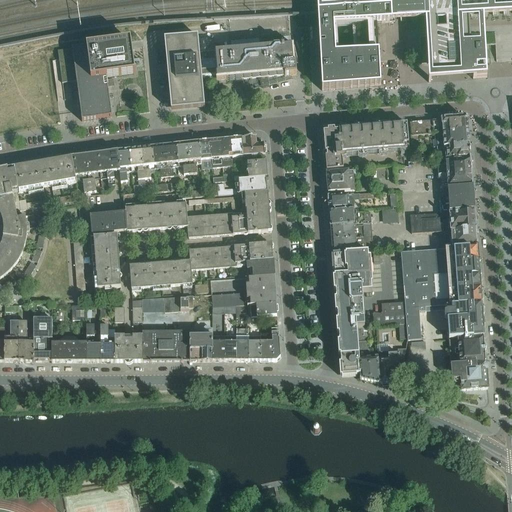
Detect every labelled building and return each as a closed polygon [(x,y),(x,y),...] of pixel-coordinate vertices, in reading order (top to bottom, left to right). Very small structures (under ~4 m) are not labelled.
[(511,0),(316,0),(317,4),(317,13),(317,14),(318,26),(322,91),(380,87),(428,83),(430,83),(473,80),(486,79),(511,76),(511,0)] [(298,64),(296,46),(295,46),(295,45),(285,46),(285,45),(199,53),(198,36),(164,40),(171,112),(205,108),(201,77),(215,76),(216,82),(219,81),(227,80),(227,81),(286,76),(286,77),(297,76),(296,65),(298,64)] [(76,83),(82,122),(112,118),(107,79),(135,75),(131,41),(72,49),(72,50),(58,52),(59,60),(62,84),(76,83)] [(468,132),(467,120),(465,118),(436,121),(437,135),(468,132)] [(437,135),(436,121),(410,124),(411,134),(413,134),(413,136),(412,137),(412,136),(410,137),(418,136),(437,135)] [(343,170),(342,161),(342,160),(345,160),(346,159),(346,157),(357,156),(358,156),(358,158),(359,159),(366,158),(367,157),(367,155),(378,154),(379,156),(380,157),(387,156),(388,155),(387,153),(388,153),(407,152),(406,150),(409,150),(407,123),(396,124),(386,125),(375,126),(365,127),(354,128),(349,129),(344,129),(333,130),(325,131),(324,132),(323,133),(325,153),(326,172),(343,170)] [(438,147),(437,147),(437,148),(469,146),(469,145),(468,132),(437,135),(438,147)] [(265,155),(264,145),(260,145),(259,140),(256,140),(256,138),(245,139),(241,139),(242,157),(252,156),(252,159),(257,159),(257,156),(265,155)] [(242,157),(241,139),(237,139),(234,139),(234,140),(230,140),(231,140),(230,140),(233,167),(243,166),(242,157)] [(233,167),(230,140),(220,141),(222,168),(233,167)] [(222,168),(220,141),(210,142),(212,169),(222,168)] [(212,169),(210,142),(206,142),(203,142),(203,143),(199,143),(201,165),(201,170),(212,169)] [(201,165),(199,143),(187,144),(190,175),(197,174),(196,166),(201,165)] [(190,175),(187,144),(176,145),(178,168),(183,167),(184,176),(190,175)] [(178,168),(176,145),(164,147),(167,178),(174,177),(173,168),(178,168)] [(469,146),(437,148),(437,154),(441,154),(442,161),(446,160),(446,161),(470,159),(470,158),(469,147),(469,146)] [(164,147),(152,148),(155,170),(155,174),(160,174),(161,178),(167,178),(164,147)] [(155,170),(152,148),(141,149),(144,180),(151,180),(150,171),(155,170)] [(144,180),(141,149),(129,151),(131,173),(137,172),(138,181),(139,187),(134,187),(134,195),(146,194),(146,193),(145,188),(144,180)] [(131,173),(129,151),(117,152),(119,172),(120,183),(127,183),(126,174),(131,173)] [(119,172),(117,152),(111,153),(98,155),(101,180),(101,181),(108,180),(108,186),(115,185),(113,172),(119,172)] [(101,180),(98,155),(86,156),(90,193),(96,192),(95,180),(101,180)] [(90,193),(86,156),(74,158),(76,183),(77,183),(83,182),(84,194),(90,193)] [(76,183),(74,158),(62,160),(62,158),(56,159),(56,161),(47,163),(51,188),(52,188),(77,184),(77,183),(76,183)] [(471,173),(470,164),(470,159),(446,161),(446,163),(427,164),(428,170),(437,170),(438,176),(441,175),(441,176),(471,173)] [(51,188),(47,163),(30,166),(29,163),(23,164),(24,167),(14,169),(18,194),(43,190),(51,188)] [(267,179),(265,164),(247,165),(249,180),(267,179)] [(15,219),(14,213),(20,212),(20,205),(19,202),(18,194),(14,169),(0,171),(0,215),(1,219),(3,222),(15,219)] [(354,192),(353,171),(326,173),(328,194),(354,192)] [(471,173),(441,176),(441,183),(439,183),(439,187),(448,186),(448,189),(472,187),(472,182),(471,182),(471,173)] [(268,193),(267,179),(249,180),(235,181),(235,183),(233,183),(233,186),(235,186),(236,190),(225,191),(224,185),(217,185),(218,196),(240,195),(268,193)] [(180,190),(179,183),(170,184),(171,191),(180,190)] [(472,192),(472,187),(448,189),(448,194),(448,198),(441,199),(441,213),(474,210),(473,196),(472,196),(472,192)] [(246,215),(236,215),(237,235),(243,235),(248,235),(249,235),(254,234),(268,233),(268,229),(270,228),(270,219),(269,214),(269,209),(269,208),(269,203),(268,193),(242,195),(242,204),(245,204),(246,215)] [(354,212),(353,200),(374,199),(374,196),(375,196),(375,194),(359,195),(359,194),(351,195),(351,196),(328,197),(329,214),(354,212)] [(236,210),(235,198),(189,201),(189,206),(231,203),(231,211),(236,210)] [(400,204),(383,204),(383,217),(400,217),(400,204)] [(187,218),(186,205),(156,207),(157,230),(167,230),(166,222),(177,221),(178,229),(187,228),(187,219),(187,218)] [(157,230),(156,207),(125,209),(125,213),(127,232),(127,233),(137,232),(136,224),(147,223),(148,231),(157,230)] [(475,230),(474,212),(474,210),(441,213),(442,214),(410,216),(411,234),(450,232),(475,230)] [(370,213),(365,213),(357,214),(357,211),(354,212),(329,214),(330,228),(371,225),(370,213)] [(127,232),(125,213),(90,217),(92,236),(127,232)] [(237,235),(236,215),(223,216),(224,235),(228,234),(228,236),(237,235)] [(26,227),(26,222),(26,221),(25,216),(15,219),(3,222),(3,225),(4,228),(4,229),(26,227)] [(224,235),(223,216),(214,217),(216,237),(221,237),(221,235),(224,235)] [(206,236),(205,217),(194,218),(195,239),(203,238),(202,236),(206,236)] [(216,237),(214,217),(205,217),(206,236),(210,235),(211,238),(216,237)] [(195,239),(194,218),(187,218),(187,219),(187,228),(188,239),(195,239)] [(372,239),(371,225),(330,228),(331,242),(372,239)] [(27,230),(27,228),(26,227),(4,229),(4,232),(4,233),(4,235),(3,237),(26,240),(26,237),(27,235),(27,232),(27,230)] [(475,230),(450,232),(451,245),(452,245),(452,247),(453,250),(476,248),(476,246),(477,246),(476,240),(475,230)] [(120,276),(120,273),(119,267),(117,268),(117,260),(119,260),(118,249),(116,249),(115,242),(118,242),(117,236),(91,238),(94,277),(120,276)] [(25,244),(26,240),(3,237),(3,238),(3,240),(2,242),(1,243),(23,252),(24,249),(25,246),(25,244)] [(84,281),(83,249),(82,239),(73,240),(77,291),(85,291),(84,281)] [(372,253),(372,239),(331,242),(332,255),(332,256),(333,256),(334,255),(361,253),(368,253),(372,253)] [(22,254),(23,252),(1,243),(1,245),(0,246),(0,251),(18,262),(19,260),(20,257),(22,254)] [(244,247),(238,247),(239,265),(247,264),(273,262),(272,250),(271,250),(269,249),(269,245),(255,246),(250,247),(249,247),(244,247)] [(239,265),(238,247),(229,248),(229,250),(226,250),(227,269),(237,268),(236,265),(239,265)] [(479,284),(478,266),(476,248),(453,250),(412,253),(405,254),(401,254),(402,272),(404,291),(405,303),(404,303),(404,310),(406,325),(407,330),(407,340),(407,341),(408,341),(421,340),(420,329),(418,309),(446,307),(481,304),(479,285),(479,284)] [(218,269),(217,249),(212,249),(212,251),(208,252),(209,270),(218,269)] [(227,269),(226,250),(222,250),(222,249),(217,249),(218,269),(227,269)] [(209,270),(208,252),(204,252),(204,250),(196,251),(198,271),(209,270)] [(18,262),(0,251),(0,261),(11,271),(13,269),(14,267),(16,264),(18,262)] [(198,271),(196,251),(189,251),(190,262),(191,262),(191,271),(198,271)] [(333,257),(331,257),(332,270),(334,270),(335,278),(332,278),(333,292),(336,292),(336,299),(334,300),(335,306),(335,313),(337,313),(338,321),(336,321),(337,334),(339,334),(339,342),(337,342),(338,356),(340,356),(341,364),(339,364),(340,377),(341,377),(342,379),(356,377),(356,375),(359,375),(359,374),(357,355),(357,351),(356,329),(364,328),(363,309),(362,304),(362,300),(361,293),(372,292),(371,284),(372,284),(370,258),(368,258),(368,253),(361,253),(334,255),(333,256),(333,257)] [(11,271),(0,261),(0,276),(2,279),(4,277),(7,275),(8,273),(11,271)] [(192,286),(191,271),(191,262),(190,262),(180,263),(181,271),(170,271),(169,264),(160,265),(162,288),(192,286)] [(274,277),(273,262),(247,264),(247,271),(248,271),(248,279),(274,277)] [(162,288),(160,265),(150,265),(151,273),(140,274),(139,266),(129,267),(131,290),(162,288)] [(121,288),(120,276),(94,277),(94,280),(95,290),(121,288)] [(276,304),(275,291),(274,277),(248,279),(249,286),(246,286),(246,293),(246,294),(243,294),(244,306),(250,306),(276,304)] [(208,294),(207,285),(195,286),(195,295),(208,294)] [(164,299),(164,300),(164,314),(180,313),(180,300),(180,298),(164,299)] [(188,300),(180,300),(180,313),(188,312),(188,309),(192,309),(192,300),(188,300)] [(406,325),(404,310),(404,303),(381,305),(382,314),(373,315),(373,326),(374,327),(399,325),(406,325)] [(277,317),(276,304),(250,306),(251,319),(277,317)] [(482,324),(481,304),(446,307),(446,311),(444,313),(445,319),(447,320),(448,327),(482,324)] [(87,321),(86,307),(73,307),(72,307),(72,321),(87,321)] [(246,319),(246,313),(240,313),(240,307),(237,307),(236,307),(236,315),(236,320),(246,319)] [(124,323),(124,308),(114,308),(114,323),(124,323)] [(142,323),(142,308),(132,308),(132,323),(142,323)] [(51,364),(52,344),(52,340),(52,320),(34,319),(33,344),(34,344),(34,364),(49,364),(51,364)] [(5,338),(4,338),(4,363),(18,363),(19,323),(11,323),(10,331),(5,331),(5,338)] [(34,344),(33,344),(27,344),(27,323),(19,323),(18,363),(34,364),(34,344)] [(483,336),(482,324),(448,327),(449,339),(483,336)] [(406,325),(399,325),(400,340),(407,340),(407,330),(406,325)] [(100,340),(94,340),(94,327),(86,327),(86,344),(86,364),(100,364),(100,340)] [(114,364),(114,340),(108,340),(108,327),(100,327),(100,340),(100,364),(114,364)] [(278,331),(278,327),(271,327),(271,336),(272,343),(272,363),(276,363),(280,358),(278,331)] [(212,363),(212,338),(212,329),(210,329),(209,328),(205,328),(204,329),(202,329),(202,331),(197,331),(197,337),(190,337),(189,363),(212,363)] [(364,328),(356,329),(357,351),(357,355),(359,374),(359,375),(359,376),(359,379),(359,381),(376,384),(379,383),(377,353),(370,354),(370,350),(368,350),(367,336),(364,336),(363,333),(367,333),(367,328),(364,328)] [(189,363),(190,337),(189,333),(142,333),(142,337),(142,363),(189,363)] [(271,336),(266,336),(266,337),(260,337),(260,363),(272,363),(272,343),(271,336)] [(485,353),(484,348),(483,336),(449,339),(450,367),(485,364),(484,354),(485,353)] [(66,364),(66,337),(64,337),(60,341),(60,344),(52,344),(51,364),(66,364)] [(86,364),(86,344),(78,344),(78,340),(75,337),(66,337),(66,364),(86,364)] [(132,363),(142,363),(142,337),(130,337),(124,337),(114,337),(114,340),(114,364),(124,363),(132,363)] [(260,363),(260,337),(248,338),(248,363),(260,363)] [(224,363),(225,338),(212,338),(212,363),(224,363)] [(225,338),(224,363),(236,363),(236,338),(225,338)] [(248,363),(248,338),(236,338),(236,363),(248,363)] [(389,352),(377,353),(379,383),(382,386),(388,385),(390,382),(390,378),(399,377),(398,364),(403,363),(405,354),(406,350),(398,351),(398,354),(389,355),(389,352)] [(487,390),(486,379),(486,373),(486,364),(485,364),(450,367),(451,381),(451,388),(453,391),(456,392),(479,390),(487,390)] [(321,427),(320,426),(318,425),(316,424),(314,424),(312,425),(310,426),(309,428),(309,430),(309,432),(310,434),(311,435),(313,436),(315,436),(317,436),(319,435),(320,433),(321,432),(321,429),(321,427)]
